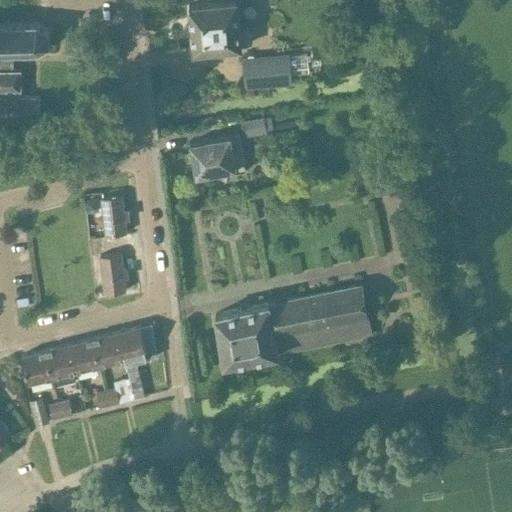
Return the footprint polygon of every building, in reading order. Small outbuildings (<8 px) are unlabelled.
[(193,51),(241,47),(236,0),(217,0),(218,2),(189,4),(193,51)] [(0,22),(0,126),(7,126),(7,121),(40,121),(39,96),(18,96),(18,90),(21,90),(21,68),(13,68),(13,52),(20,52),(20,55),(23,55),(23,52),(34,52),(34,54),(37,54),(37,52),(47,45),(49,47),(51,45),(49,43),(48,31),(51,29),(50,28),(47,29),(36,22),(36,19),(33,19),(33,22),(22,22),(22,19),(19,20),(19,22),(9,23),(9,20),(6,20),(6,23),(0,22)] [(289,52),(266,54),(269,83),(291,81),(289,52)] [(273,128),(271,115),(264,116),(264,115),(240,120),(243,136),(267,132),(266,129),(273,128)] [(246,169),(239,133),(190,142),(196,174),(235,167),(236,171),(246,169)] [(404,165),(369,173),(372,191),(407,183),(404,165)] [(123,210),(121,194),(100,197),(105,234),(126,232),(124,218),(127,218),(125,209),(123,210)] [(97,197),(84,199),(85,208),(98,206),(97,197)] [(122,268),(120,252),(100,255),(104,293),(125,290),(125,287),(123,277),(126,276),(125,268),(122,268)] [(223,364),(372,334),(362,283),(310,293),(215,312),(223,364)] [(157,355),(153,342),(151,322),(140,325),(140,324),(116,330),(123,357),(122,357),(126,369),(126,368),(134,398),(145,395),(136,361),(157,355)] [(99,364),(122,357),(123,357),(116,330),(91,337),(99,364)] [(77,370),(99,364),(91,337),(69,343),(77,370)] [(53,376),(77,370),(69,343),(46,349),(53,376)] [(29,382),(53,376),(46,349),(21,355),(29,382)] [(511,351),(500,353),(504,392),(511,391),(511,351)] [(100,406),(106,405),(119,401),(130,399),(125,378),(114,381),(115,386),(105,389),(96,391),(100,406)] [(35,425),(48,422),(41,397),(29,400),(33,416),(35,425)] [(52,418),(72,414),(69,398),(49,402),(52,418)] [(0,418),(0,440),(11,433),(0,418)]
